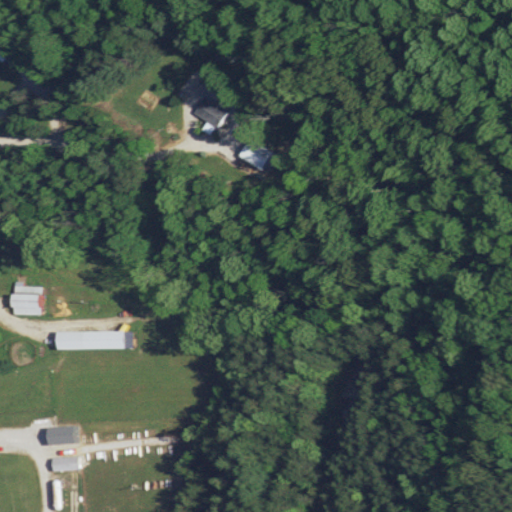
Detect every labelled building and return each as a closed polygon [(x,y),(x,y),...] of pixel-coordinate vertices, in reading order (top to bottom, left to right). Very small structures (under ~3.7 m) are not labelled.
[(232,112),(209,97),(199,114),(222,128),(232,112)] [(243,156),(266,172),(279,155),(255,139),(243,156)] [(16,314),(46,314),(46,287),(16,287),(16,314)] [(138,331),(65,331),(65,349),(138,349),(138,331)] [(85,470),(85,457),(57,457),(57,470),(85,470)]
